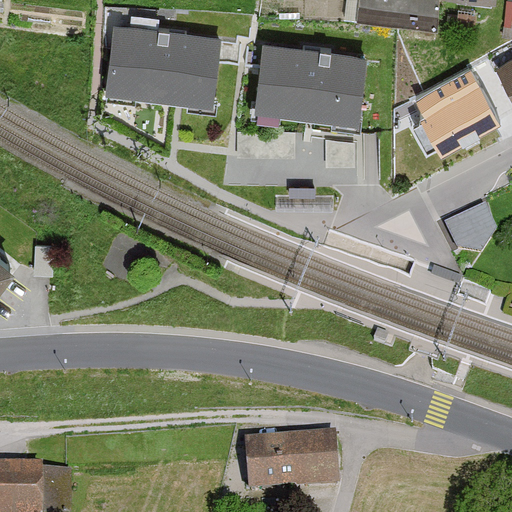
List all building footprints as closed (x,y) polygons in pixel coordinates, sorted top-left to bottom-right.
[(365,0),(364,20),(434,28),(437,0),(365,0)] [(214,103),(221,33),(118,23),(111,93),(214,103)] [(367,53),(263,41),(256,109),(359,120),(367,53)] [(511,59),(500,65),(511,90),(511,59)] [(506,133),(480,82),(417,114),(443,165),(506,133)] [(295,130),(237,131),(237,154),(296,153),(295,130)] [(354,141),(326,137),(327,164),(356,164),(354,141)] [(315,187),(288,186),(288,196),(315,196),(315,187)] [(485,202),(446,222),(457,245),(480,249),(496,226),(485,202)] [(54,245),(36,245),(35,272),(53,272),(54,245)] [(0,299),(17,276),(0,263),(0,299)] [(462,276),(435,266),(432,273),(459,283),(462,276)] [(339,428),(250,440),(259,503),(348,491),(339,428)] [(46,511),(47,468),(0,466),(0,511),(46,511)]
